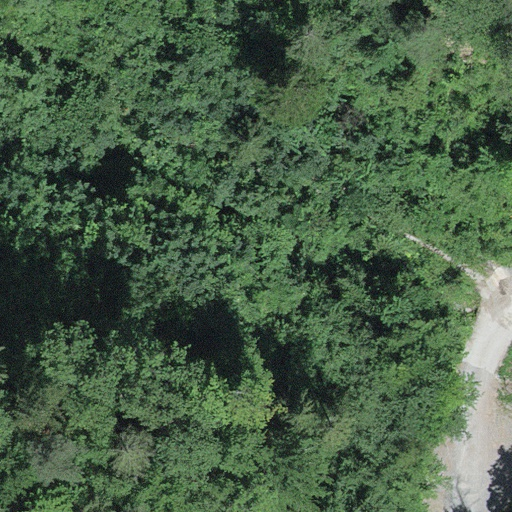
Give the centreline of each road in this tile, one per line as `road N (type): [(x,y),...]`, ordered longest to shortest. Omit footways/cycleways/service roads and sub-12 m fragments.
road 1 (track): [(511,279),(495,263),(377,223),(246,164),(102,75),(40,63),(0,42)]
road 2 (unclassified): [(511,307),(493,334),(480,377),(456,511)]
